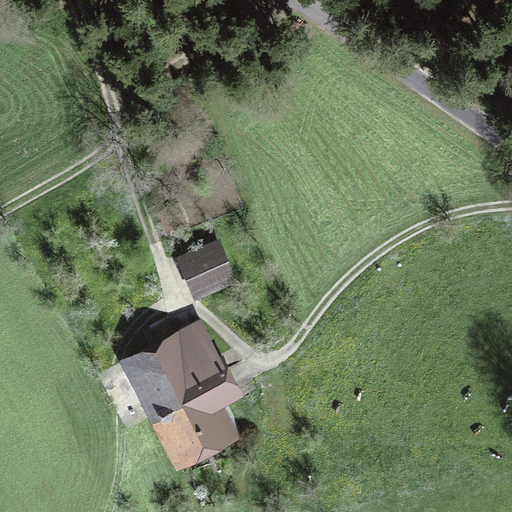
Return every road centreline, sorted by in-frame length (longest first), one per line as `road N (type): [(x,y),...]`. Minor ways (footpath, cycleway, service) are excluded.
road 1 (track): [(511,203),(457,212),(396,240),(319,309),(291,350),(265,361),(244,353),(194,307),(173,304),(148,315),(118,357),(123,418),(108,511)]
road 2 (track): [(173,304),(134,190),(101,0)]
road 3 (unclassified): [(299,0),(511,145)]
road 4 (track): [(304,3),(120,110)]
